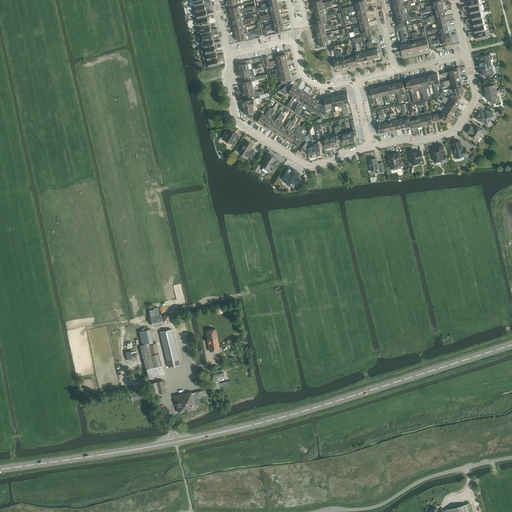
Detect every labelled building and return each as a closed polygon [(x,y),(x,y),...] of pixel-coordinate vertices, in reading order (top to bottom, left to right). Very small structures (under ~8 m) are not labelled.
[(345,8),(341,9),(342,11),(345,11),(349,10),(365,6),(365,4),(366,3),(365,1),(364,1),(364,0),(355,2),(356,5),(353,6),(348,7),(345,8)] [(430,6),(426,7),(427,10),(431,9),(431,8),(443,5),(441,0),(439,0),(433,2),(434,5),(430,6)] [(467,5),(462,6),(463,9),(479,5),(478,0),(472,0),(468,1),(469,3),(468,4),(467,5)] [(211,2),(193,6),(193,7),(195,7),(196,12),(206,10),(205,10),(205,8),(207,8),(207,7),(207,6),(212,5),(211,2)] [(314,9),(314,10),(314,12),(315,13),(327,10),(327,8),(327,7),(331,7),(331,4),(314,8),(315,9),(314,9)] [(229,9),(229,10),(230,12),(231,12),(231,14),(248,10),(254,9),(256,8),(255,5),(248,7),(243,8),(242,5),(241,5),(238,6),(230,8),(230,9),(229,9)] [(479,5),(463,9),(464,12),(469,11),(469,12),(470,12),(471,12),(471,14),(481,12),(479,5)] [(410,7),(395,10),(396,15),(405,13),(407,13),(409,13),(408,9),(410,9),(410,7)] [(231,16),(231,17),(231,19),(232,19),(241,17),(244,16),(244,14),(249,12),(254,11),(254,9),(248,10),(231,14),(232,16),(231,16)] [(268,14),(260,16),(261,19),(281,14),(279,9),(271,11),(271,13),(268,14)] [(206,10),(196,12),(197,18),(196,18),(196,19),(214,15),(214,12),(209,13),(208,13),(208,12),(206,13),(205,10),(206,10)] [(315,13),(315,14),(315,17),(316,17),(317,18),(333,14),(332,12),(329,13),(328,12),(327,10),(315,13),(316,13),(315,13)] [(355,17),(351,18),(351,21),(368,17),(367,11),(356,14),(356,17),(355,17)] [(433,16),(428,17),(429,18),(429,20),(445,16),(444,11),(436,13),(436,16),(433,16)] [(470,18),(465,19),(466,22),(482,18),(481,12),(471,14),(472,16),(471,17),(470,17),(470,18)] [(333,14),(317,18),(318,23),(326,21),(330,21),(329,18),(334,17),(333,14)] [(196,19),(195,20),(197,26),(199,26),(209,23),(210,23),(209,23),(209,21),(210,20),(210,19),(215,18),(214,15),(196,19)] [(410,18),(398,21),(399,26),(408,24),(411,23),(411,20),(422,17),(421,15),(417,16),(410,18)] [(232,20),(232,22),(233,23),(234,24),(251,20),(255,19),(254,17),(245,19),(244,16),(241,17),(232,19),(233,20),(232,20)] [(482,18),(466,22),(467,25),(472,24),(473,25),(474,25),(474,27),(484,25),(482,18)] [(270,25),(266,26),(266,28),(283,25),(283,23),(284,22),(283,20),(283,19),(282,20),(282,19),(273,21),(274,24),(270,25)] [(251,20),(234,24),(235,30),(247,27),(246,24),(252,23),(251,20)] [(431,28),(429,28),(429,31),(432,30),(448,27),(447,21),(438,23),(436,24),(437,26),(435,27),(431,28)] [(358,27),(353,28),(354,31),(370,27),(369,22),(360,24),(361,27),(358,27)] [(316,31),(316,32),(316,34),(317,34),(317,35),(326,33),(325,30),(329,29),(333,28),(337,27),(336,25),(333,26),(316,29),(317,31),(316,31)] [(473,31),(468,32),(469,35),(485,31),(484,25),(474,27),(475,29),(474,29),(473,30),(473,31)] [(211,26),(210,26),(201,28),(202,35),(218,31),(217,28),(212,30),(212,29),(211,28),(210,29),(210,26),(211,26)] [(247,27),(235,30),(236,35),(248,32),(247,27)] [(423,36),(421,36),(424,48),(429,47),(427,39),(425,31),(424,28),(422,28),(422,31),(423,36)] [(248,32),(236,35),(238,41),(246,39),(246,41),(250,40),(249,35),(259,33),(259,36),(263,35),(262,29),(259,29),(258,30),(248,32)] [(218,31),(202,35),(204,41),(214,39),(213,39),(212,37),(213,37),(214,36),(213,35),(219,34),(218,31)] [(485,31),(469,35),(470,38),(475,37),(476,38),(477,38),(477,40),(487,38),(485,31)] [(413,38),(410,39),(411,42),(413,51),(418,50),(414,32),(412,33),(413,38)] [(417,32),(414,32),(418,50),(424,48),(421,36),(418,37),(417,32)] [(441,37),(437,37),(438,40),(450,37),(449,32),(441,34),(441,37)] [(319,42),(318,43),(319,47),(320,47),(324,46),(324,45),(329,44),(328,41),(331,40),(338,38),(337,35),(334,36),(331,37),(319,40),(319,42)] [(404,36),(408,52),(413,51),(411,42),(410,39),(408,39),(407,35),(404,36)] [(432,41),(429,42),(430,45),(439,43),(439,44),(443,43),(443,45),(448,44),(448,45),(449,45),(453,44),(453,43),(452,40),(452,39),(451,40),(450,37),(438,40),(432,41)] [(357,38),(352,39),(352,41),(355,41),(356,44),(357,49),(354,50),(355,53),(356,55),(358,62),(363,61),(359,43),(358,40),(357,38)] [(214,39),(204,41),(205,48),(221,44),(220,41),(215,42),(214,41),(213,41),(213,39),(214,39)] [(373,46),(372,41),(369,42),(373,58),(375,58),(375,59),(381,58),(381,57),(380,52),(379,52),(378,52),(377,49),(379,48),(378,45),(373,46)] [(361,43),(359,43),(363,61),(368,60),(366,51),(365,48),(363,48),(361,43)] [(205,48),(204,48),(206,54),(217,52),(216,52),(215,50),(216,49),(217,49),(216,48),(222,47),(221,44),(205,48)] [(352,48),(349,49),(353,65),(358,64),(358,62),(356,55),(353,56),(352,53),(353,53),(352,49),(352,48)] [(347,54),(345,54),(347,66),(353,65),(349,49),(346,49),(347,54)] [(338,60),(334,60),(336,69),(342,68),(338,51),(339,51),(338,50),(335,51),(337,56),(338,60)] [(339,51),(338,51),(342,68),(347,66),(345,54),(342,55),(341,51),(339,51)] [(217,52),(206,54),(208,61),(224,57),(224,54),(218,55),(218,54),(217,54),(216,52),(217,52)] [(482,62),(479,62),(480,69),(492,66),(490,59),(492,59),(491,54),(480,56),(481,59),(482,62)] [(267,57),(264,58),(266,65),(269,65),(287,60),(286,55),(277,57),(278,59),(276,60),(268,62),(267,57)] [(224,57),(208,61),(209,66),(210,67),(211,67),(219,65),(220,65),(220,64),(219,65),(218,62),(220,62),(220,61),(225,59),(224,57)] [(238,66),(237,66),(238,69),(239,69),(240,69),(240,71),(249,69),(253,68),(251,63),(250,60),(241,62),(242,65),(238,66)] [(277,72),(271,74),(271,76),(281,74),(290,72),(288,66),(279,68),(276,69),(277,72)] [(492,66),(480,69),(482,75),(485,74),(485,77),(494,75),(493,72),(494,72),(492,66)] [(249,69),(240,71),(241,77),(244,76),(245,80),(255,77),(254,76),(255,76),(253,68),(249,69)] [(449,71),(442,73),(443,76),(450,74),(451,77),(459,75),(459,73),(460,72),(459,68),(454,69),(454,70),(449,71)] [(281,83),(278,86),(279,91),(288,84),(286,82),(286,80),(286,79),(291,78),(290,72),(281,74),(282,80),(281,80),(282,83),(281,83)] [(437,74),(432,75),(435,87),(436,93),(437,96),(439,93),(438,87),(438,86),(440,86),(439,82),(437,74)] [(242,84),(242,87),(243,87),(244,87),(244,89),(254,87),(253,81),(255,81),(255,80),(267,77),(266,75),(257,77),(255,77),(245,80),(246,83),(242,84)] [(427,76),(429,85),(429,87),(432,87),(433,92),(434,93),(434,97),(437,97),(437,96),(436,93),(435,87),(432,75),(430,75),(429,75),(427,75),(427,76)] [(444,81),(441,82),(442,85),(461,80),(459,75),(451,77),(451,80),(444,81)] [(421,77),(416,79),(419,90),(421,90),(422,94),(424,100),(427,99),(421,77)] [(408,79),(405,80),(405,81),(408,90),(410,89),(412,97),(413,102),(416,102),(416,101),(411,80),(409,80),(408,79)] [(411,80),(416,101),(416,102),(419,101),(417,92),(416,91),(419,90),(416,79),(411,80)] [(461,80),(442,85),(442,87),(445,87),(450,86),(451,86),(451,88),(453,88),(462,86),(461,84),(462,83),(462,81),(461,81),(461,80)] [(487,86),(484,86),(486,93),(496,90),(495,84),(496,83),(495,81),(487,83),(487,86)] [(403,82),(397,83),(401,97),(403,97),(403,94),(405,94),(405,93),(405,90),(403,82)] [(397,83),(392,84),(394,93),(397,92),(398,100),(401,99),(401,97),(397,83)] [(288,84),(279,91),(286,94),(287,92),(289,93),(293,96),(298,88),(293,86),(292,88),(290,86),(288,84)] [(392,84),(387,86),(390,100),(391,102),(393,101),(393,99),(392,97),(395,96),(394,93),(392,84)] [(387,86),(381,87),(384,95),(386,95),(388,102),(391,102),(390,100),(387,86)] [(453,93),(452,96),(459,100),(461,98),(461,97),(460,94),(465,92),(464,88),(462,88),(462,86),(453,88),(455,93),(453,93)] [(244,92),(243,92),(244,95),(248,94),(249,97),(260,95),(264,94),(263,91),(259,92),(256,91),(255,91),(254,87),(244,89),(245,91),(244,92)] [(293,96),(289,103),(291,105),(296,97),(298,99),(303,91),(298,88),(293,96)] [(374,88),(369,89),(370,94),(372,93),(373,98),(376,97),(377,105),(378,105),(380,104),(379,100),(376,88),(374,88)] [(496,90),(486,93),(488,99),(490,99),(492,103),(501,101),(500,97),(498,96),(496,90)] [(299,103),(296,108),(298,109),(307,95),(303,91),(298,99),(297,101),(299,103)] [(344,94),(341,95),(346,113),(347,116),(349,115),(347,103),(350,102),(348,93),(347,93),(346,92),(344,93),(343,94),(344,94)] [(242,102),(241,103),(242,105),(243,105),(244,108),(253,105),(257,105),(255,99),(257,98),(260,97),(260,95),(249,97),(250,101),(242,102)] [(307,95),(298,109),(301,110),(304,106),(306,107),(312,98),(307,95)] [(341,95),(336,96),(338,106),(339,108),(342,107),(343,114),(346,113),(341,95)] [(336,96),(330,97),(332,108),(334,115),(337,114),(335,107),(338,106),(336,96)] [(445,96),(443,98),(457,107),(460,102),(453,98),(451,100),(445,96)] [(320,105),(318,113),(325,111),(326,109),(332,108),(330,97),(324,99),(325,104),(322,104),(320,104),(320,105)] [(306,107),(304,110),(310,113),(311,113),(312,112),(318,113),(320,105),(320,104),(315,103),(317,100),(312,98),(306,107)] [(443,98),(442,101),(448,105),(447,107),(454,112),(457,107),(443,98)] [(404,104),(401,105),(402,108),(403,114),(406,127),(408,126),(408,127),(409,127),(411,126),(411,125),(410,119),(410,117),(407,117),(404,104)] [(244,110),(243,111),(244,113),(247,113),(248,117),(252,119),(256,112),(255,111),(253,105),(244,108),(244,110)] [(439,106),(437,108),(444,112),(451,117),(454,112),(447,107),(445,110),(439,106)] [(263,113),(258,122),(258,123),(260,124),(261,124),(261,123),(263,125),(273,109),(270,107),(270,108),(267,112),(268,112),(266,115),(264,114),(263,113)] [(427,107),(424,108),(426,116),(428,124),(433,123),(431,114),(430,110),(428,111),(427,107)] [(273,109),(263,125),(265,126),(264,126),(265,127),(267,128),(268,127),(268,128),(273,120),(270,118),(272,115),(275,111),(275,110),(273,109)] [(383,109),(380,110),(381,114),(382,115),(381,115),(385,132),(390,130),(388,122),(386,122),(384,115),(383,109)] [(414,110),(413,110),(417,127),(419,126),(419,127),(420,127),(422,127),(422,126),(422,125),(420,117),(418,117),(416,110),(414,110)] [(480,112),(477,118),(484,123),(486,124),(490,117),(492,118),(493,116),(486,111),(485,114),(483,113),(483,114),(481,112),(480,112)] [(437,114),(433,116),(434,122),(441,120),(442,119),(448,123),(451,119),(450,118),(451,117),(444,112),(441,117),(437,114)] [(273,120),(268,128),(273,131),(283,115),(282,115),(280,113),(280,114),(277,118),(275,121),(273,120)] [(283,115),(273,131),(278,134),(283,126),(284,123),(282,122),(282,121),(284,117),(285,116),(283,115)] [(393,117),(396,129),(401,128),(399,119),(396,120),(396,116),(395,116),(393,117)] [(292,121),(282,137),(284,138),(284,139),(286,140),(287,140),(287,139),(287,140),(292,132),(290,130),(292,127),(294,123),(296,120),(294,118),(292,121)] [(283,126),(278,134),(282,137),(292,121),(290,119),(289,120),(287,124),(285,127),(283,126)] [(352,131),(347,132),(350,142),(355,141),(354,137),(358,137),(354,120),(351,120),(353,128),(353,129),(352,131)] [(319,144),(314,145),(316,155),(318,155),(319,156),(321,155),(319,146),(323,145),(321,136),(318,124),(315,125),(318,136),(319,142),(319,144)] [(321,124),(318,124),(321,136),(323,145),(326,145),(327,148),(327,149),(330,148),(330,147),(332,146),(330,136),(325,137),(324,135),(323,135),(323,132),(321,124)] [(292,132),(287,140),(292,143),(302,127),(299,126),(297,130),(295,133),(292,132)] [(340,126),(337,127),(340,141),(344,140),(345,143),(350,142),(347,132),(342,133),(341,131),(340,126)] [(471,126),(467,133),(469,134),(469,135),(478,140),(485,131),(476,126),(475,128),(471,126)] [(302,127),(292,143),(297,146),(298,145),(299,145),(300,143),(300,142),(302,138),(299,136),(301,133),(304,129),(304,128),(302,127)] [(335,135),(330,136),(332,146),(338,145),(337,141),(340,141),(337,127),(334,127),(336,133),(335,133),(335,135)] [(230,130),(224,139),(233,144),(238,135),(230,130)] [(246,141),(239,152),(247,157),(247,156),(249,158),(250,159),(251,160),(252,160),(256,154),(255,153),(254,152),(253,152),(250,150),(253,145),(246,141)] [(461,142),(453,143),(456,158),(457,160),(458,161),(463,160),(464,159),(463,156),(464,156),(464,155),(468,155),(466,148),(462,149),(461,142)] [(306,144),(302,150),(307,153),(308,153),(309,157),(310,158),(313,157),(314,156),(316,155),(314,145),(308,147),(308,145),(306,144)] [(439,148),(432,150),(435,162),(436,161),(436,162),(437,163),(441,162),(441,161),(441,160),(442,160),(442,159),(446,158),(443,145),(439,146),(439,148)] [(409,152),(409,153),(410,158),(410,157),(410,158),(411,158),(412,164),(413,165),(421,163),(421,164),(424,163),(422,151),(417,152),(417,151),(414,152),(414,151),(409,152)] [(395,153),(387,155),(390,169),(392,168),(392,169),(393,170),(400,168),(401,167),(400,166),(402,166),(399,154),(395,155),(395,153)] [(267,155),(261,164),(265,166),(264,168),(265,169),(267,170),(268,170),(270,169),(274,172),(280,162),(276,160),(277,159),(271,155),(270,156),(267,155)] [(376,158),(369,160),(371,171),(376,170),(377,173),(382,172),(385,171),(383,162),(380,163),(378,163),(376,158)] [(289,167),(282,178),(286,180),(285,181),(291,184),(293,184),(295,185),(298,185),(301,181),(301,179),(300,179),(299,174),(300,173),(293,169),(293,170),(289,167)] [(161,314),(150,316),(152,326),(163,323),(161,314)] [(144,331),(140,332),(142,344),(140,345),(143,357),(146,369),(147,369),(149,377),(164,373),(162,365),(158,353),(151,355),(150,347),(152,354),(159,352),(156,343),(150,344),(149,343),(153,342),(150,329),(148,330),(147,327),(143,328),(144,331)] [(172,329),(160,332),(168,368),(180,365),(172,329)] [(216,329),(206,330),(209,351),(220,349),(216,329)] [(223,372),(213,375),(214,379),(214,382),(213,382),(215,389),(220,388),(218,378),(224,376),(223,372)] [(163,380),(151,383),(154,395),(166,392),(163,380)] [(143,390),(131,393),(133,401),(145,397),(143,390)] [(192,392),(174,396),(179,413),(196,409),(195,404),(200,403),(199,398),(206,396),(205,390),(192,393),(192,392)]
